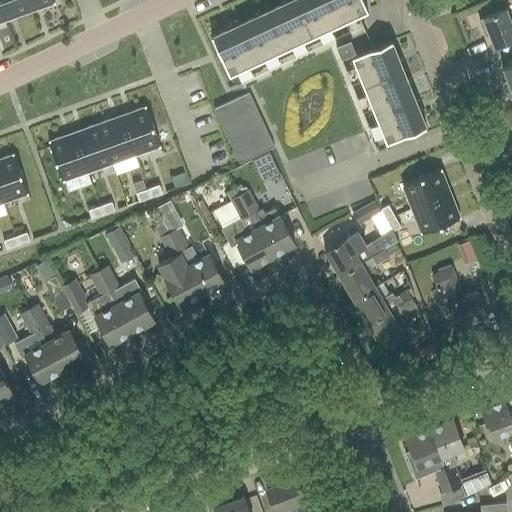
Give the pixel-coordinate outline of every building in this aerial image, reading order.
[(0,0),(8,19),(31,11),(27,0),(0,0)] [(55,0),(27,0),(31,11),(56,1),(55,0)] [(297,0),(282,0),(268,6),(286,45),(312,33),(297,0)] [(297,0),(312,33),(340,21),(330,0),(297,0)] [(330,0),(340,21),(368,8),(364,0),(330,0)] [(286,45),(268,6),(240,18),(258,57),(286,45)] [(506,6),(482,15),(483,18),(479,19),(485,35),(489,33),(494,46),(511,39),(511,20),(511,21),(506,6)] [(258,57),(240,18),(212,30),(230,70),(258,57)] [(346,41),(351,54),(367,48),(362,35),(346,41)] [(365,84),(404,68),(394,39),(357,54),(353,56),(354,57),(365,84)] [(511,63),(502,67),(508,81),(504,82),(509,96),(511,94),(511,63)] [(376,112),(416,97),(404,68),(365,84),(376,112)] [(217,108),(242,161),(275,146),(250,92),(217,108)] [(428,126),(416,97),(376,112),(388,141),(428,126)] [(146,106),(122,115),(135,154),(160,145),(146,106)] [(122,115),(98,124),(112,163),(135,154),(122,115)] [(98,124),(75,132),(88,171),(112,163),(98,124)] [(75,132),(50,141),(64,180),(88,171),(75,132)] [(15,154),(0,159),(0,190),(4,202),(29,193),(15,154)] [(441,168),(401,184),(411,208),(451,193),(441,168)] [(143,180),(134,183),(137,192),(140,201),(151,197),(148,188),(146,189),(143,180)] [(159,184),(148,188),(151,197),(162,192),(159,184)] [(241,195),(274,256),(296,244),(281,216),(272,221),(264,208),(261,209),(251,189),(241,195)] [(451,193),(411,208),(420,233),(461,217),(451,193)] [(274,256),(241,195),(233,199),(242,217),(223,228),(233,247),(238,244),(251,268),(274,256)] [(103,211),(104,214),(115,210),(112,201),(101,205),(103,211)] [(354,212),(361,224),(381,213),(374,201),(354,212)] [(89,209),(92,218),(104,214),(103,211),(101,205),(89,209)] [(390,205),(382,209),(387,220),(395,215),(390,205)] [(395,215),(387,220),(393,230),(401,226),(395,215)] [(172,218),(164,222),(202,294),(225,282),(210,254),(200,260),(193,248),(192,249),(181,228),(179,229),(172,218)] [(159,265),(166,278),(165,279),(180,306),(202,294),(164,222),(155,227),(172,259),(159,265)] [(119,227),(107,234),(115,248),(126,241),(119,227)] [(346,238),(325,251),(339,275),(361,263),(372,256),(393,243),(388,236),(368,248),(358,231),(346,238)] [(16,236),(19,244),(31,240),(28,232),(16,236)] [(8,249),(19,244),(16,236),(5,240),(8,249)] [(397,251),(393,243),(372,256),(377,263),(397,251)] [(62,286),(63,285),(48,259),(37,265),(46,281),(44,282),(61,311),(72,304),(62,286)] [(354,300),(375,287),(361,263),(339,275),(354,300)] [(99,271),(132,332),(155,320),(140,292),(130,298),(126,290),(122,292),(120,287),(121,286),(110,265),(99,271)] [(433,275),(438,288),(434,289),(441,306),(448,303),(456,325),(486,314),(477,291),(463,296),(452,268),(433,275)] [(91,275),(102,295),(90,302),(97,315),(95,316),(110,344),(132,332),(99,271),(91,275)] [(62,286),(72,304),(73,304),(77,312),(89,306),(85,299),(88,297),(77,277),(63,285),(62,286)] [(383,282),(375,287),(354,300),(368,323),(413,296),(408,288),(392,297),(383,282)] [(413,296),(368,323),(383,349),(404,335),(396,322),(408,315),(405,312),(418,304),(413,296)] [(30,309),(62,370),(85,358),(70,330),(58,336),(40,303),(30,309)] [(21,313),(33,334),(29,336),(36,348),(25,354),(40,382),(62,370),(30,309),(21,313)] [(5,313),(0,315),(0,334),(5,345),(19,337),(5,313)] [(432,345),(420,350),(424,361),(436,356),(432,345)] [(0,403),(15,395),(0,366),(0,403)] [(511,395),(503,398),(511,421),(511,395)] [(490,438),(511,429),(511,421),(503,398),(479,408),(490,438)] [(460,486),(463,485),(450,453),(462,449),(450,419),(428,427),(443,466),(439,468),(443,478),(455,473),(460,486)] [(443,466),(428,427),(404,436),(409,450),(403,452),(414,482),(415,481),(414,478),(432,471),(440,493),(460,486),(455,473),(443,478),(439,468),(443,466)] [(288,503),(291,511),(304,511),(299,498),(303,497),(296,477),(266,488),(274,508),(288,503)] [(249,511),(244,497),(214,508),(215,511),(249,511)] [(507,511),(507,503),(481,505),(481,511),(507,511)]
